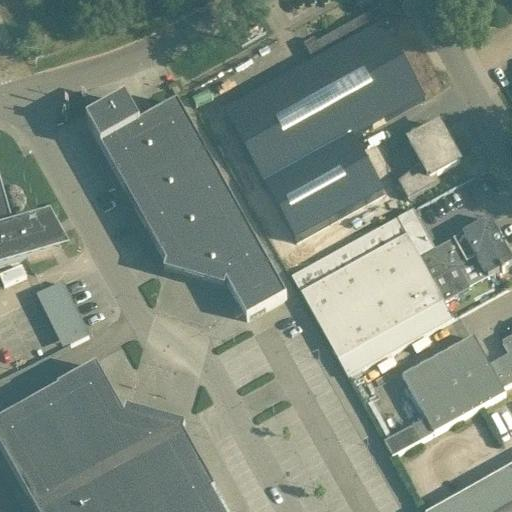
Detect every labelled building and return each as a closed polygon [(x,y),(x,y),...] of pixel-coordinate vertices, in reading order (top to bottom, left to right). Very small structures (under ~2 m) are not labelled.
[(118,0),(91,0),(98,11),(118,0)] [(225,117),(266,190),(296,245),(367,207),(336,151),(425,102),(388,36),(393,34),(380,11),(307,52),(315,67),(225,117)] [(88,126),(94,138),(140,221),(218,177),(178,107),(140,129),(126,105),(88,126)] [(399,186),(408,203),(440,186),(436,179),(460,166),(458,161),(461,160),(453,146),(450,148),(444,137),(440,139),(436,130),(410,145),(422,167),(399,186)] [(140,221),(167,269),(165,277),(225,294),(227,288),(247,324),(287,302),(218,177),(140,221)] [(0,269),(27,262),(53,255),(36,224),(14,230),(0,179),(0,269)] [(436,253),(414,214),(380,232),(292,281),(329,347),(348,382),(453,325),(452,322),(443,307),(469,292),(445,248),(436,253)] [(502,247),(502,243),(490,223),(445,248),(469,292),(511,268),(511,262),(505,250),(502,252),(500,250),(502,247)] [(61,353),(91,339),(65,284),(35,298),(61,353)] [(511,387),(511,340),(503,346),(510,358),(508,359),(489,370),(473,341),(403,380),(427,424),(412,431),(421,447),(506,399),(502,393),(511,387)] [(216,494),(184,437),(186,430),(127,413),(125,419),(97,370),(58,392),(59,394),(0,426),(0,450),(34,511),(184,511),(212,497),(216,494)] [(511,511),(511,471),(497,480),(470,495),(439,511),(511,511)] [(220,511),(212,497),(184,511),(220,511)]
